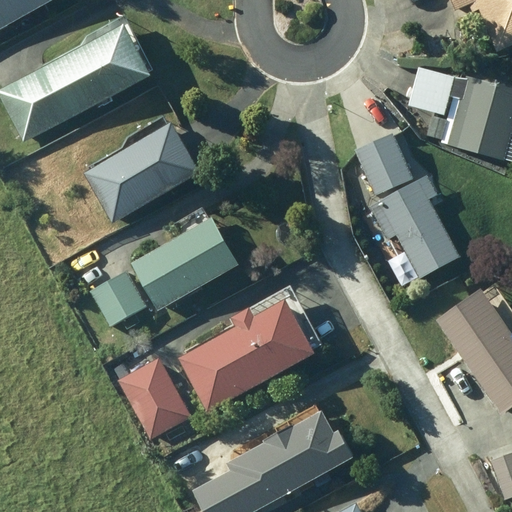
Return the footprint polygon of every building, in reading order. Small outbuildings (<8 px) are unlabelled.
[(0,0),(0,27),(48,0),(0,0)] [(511,0),(451,0),(455,8),(469,2),(473,11),(481,7),(497,49),(511,43),(511,0)] [(117,23),(0,87),(0,98),(24,141),(145,74),(117,23)] [(446,96),(458,99),(445,146),(511,163),(511,132),(510,132),(511,122),(511,89),(464,77),(463,82),(452,79),(452,76),(417,67),(406,107),(441,116),(446,96)] [(430,117),(426,136),(440,139),(444,120),(430,117)] [(142,136),(80,175),(110,223),(194,171),(164,123),(154,129),(150,123),(138,131),(142,136)] [(350,150),(372,194),(410,176),(388,132),(350,150)] [(424,176),(367,206),(384,239),(393,234),(416,278),(455,258),(425,200),(434,195),(424,176)] [(206,216),(129,264),(156,310),(234,262),(206,216)] [(123,273),(89,293),(108,325),(142,305),(123,273)] [(433,320),(495,413),(511,402),(511,342),(477,290),(433,320)] [(231,326),(175,358),(205,411),(308,353),(278,299),(249,316),(243,307),(226,317),(231,326)] [(156,358),(116,381),(149,439),(190,415),(156,358)] [(260,440),(261,442),(223,463),(227,470),(189,491),(200,511),(248,511),(347,457),(332,430),(328,432),(315,410),(288,426),(287,424),(260,440)] [(511,452),(488,461),(502,499),(511,494),(511,452)]
